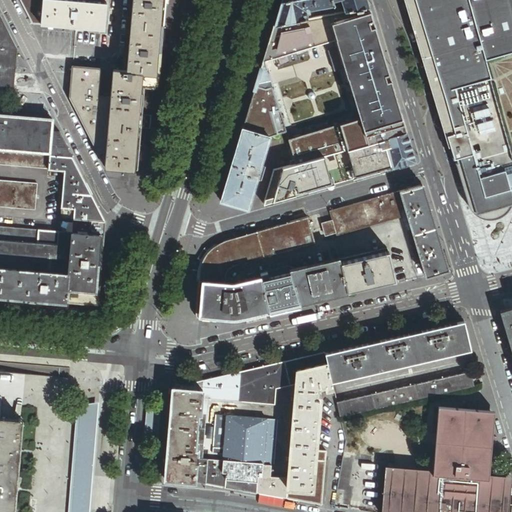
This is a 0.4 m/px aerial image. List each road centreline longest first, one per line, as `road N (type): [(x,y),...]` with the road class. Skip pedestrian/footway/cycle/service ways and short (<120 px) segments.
road 1 (residential): [(135,353),(193,356),(476,292)]
road 2 (residential): [(5,0),(101,190),(138,218),(165,225)]
road 3 (residential): [(165,225),(219,227),(436,169)]
road 4 (secondary): [(165,225),(230,0)]
road 5 (tertiary): [(383,0),(436,169)]
road 6 (residential): [(124,496),(268,511)]
road 7 (secondary): [(124,496),(135,353)]
road 8 (secondary): [(135,353),(0,335)]
road 9 (secondary): [(135,353),(165,225)]
road 10 (tertiary): [(436,169),(476,292)]
road 11 (tertiary): [(476,292),(511,409)]
